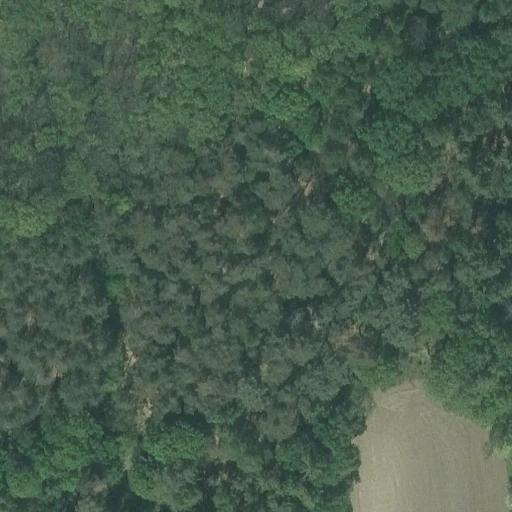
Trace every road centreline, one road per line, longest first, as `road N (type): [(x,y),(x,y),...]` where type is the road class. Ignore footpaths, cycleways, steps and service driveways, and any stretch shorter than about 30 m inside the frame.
road 1 (track): [(343,0),(318,23),(79,160),(135,412),(166,511)]
road 2 (track): [(0,432),(340,368),(511,352)]
road 3 (track): [(35,0),(79,160),(0,185)]
